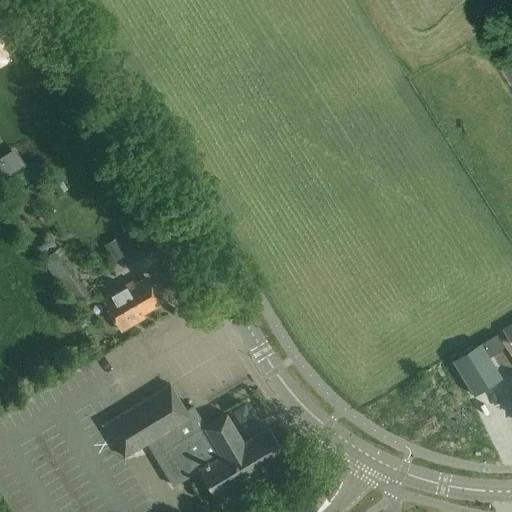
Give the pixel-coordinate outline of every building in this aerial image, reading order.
[(511,55),(499,63),(511,83),(511,55)] [(127,253),(117,237),(103,245),(113,261),(127,253)] [(60,248),(42,259),(80,320),(91,313),(85,305),(92,300),(60,248)] [(129,284),(102,299),(120,330),(144,316),(143,313),(161,303),(145,277),(130,286),(129,284)] [(511,322),(502,329),(511,345),(511,322)] [(481,343),(453,359),(474,393),(502,377),(481,343)] [(162,389),(225,493),(286,455),(268,425),(243,440),(239,434),(226,412),(205,425),(193,406),(185,410),(170,384),(162,389)] [(225,493),(162,389),(104,424),(124,456),(147,443),(173,485),(199,470),(216,498),(225,493)] [(469,399),(470,394),(467,390),(462,389),(458,392),(457,397),(460,401),(465,402),(469,399)] [(243,424),(253,418),(244,404),(234,410),(243,424)]
